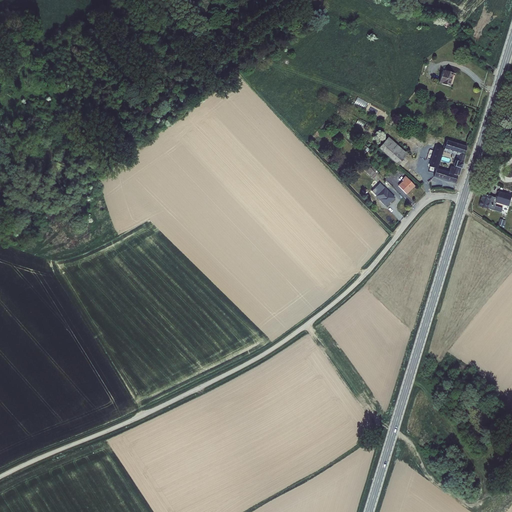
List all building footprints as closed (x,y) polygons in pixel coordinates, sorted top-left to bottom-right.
[(443,71),(439,83),(450,86),(454,73),(445,70),(445,71),(443,71)] [(355,103),(365,107),(368,101),(358,96),(355,103)] [(388,137),(379,148),(398,166),(408,154),(388,137)] [(449,172),(438,169),(444,149),(443,149),(436,146),(430,167),(436,169),(434,178),(455,184),(458,176),(460,177),(462,170),(464,163),(465,156),(464,156),(467,146),(447,140),(444,149),(444,151),(457,155),(459,156),(458,161),(457,161),(455,167),(453,167),(451,166),(449,172)] [(369,166),(364,171),(373,180),(377,175),(371,169),(369,166)] [(403,181),(398,186),(407,195),(416,186),(406,176),(402,179),(403,181)] [(376,196),(384,188),(382,186),(374,194),(376,196)] [(376,196),(375,196),(386,207),(395,198),(385,187),(384,188),(376,196)] [(493,197),(483,194),(479,207),(489,210),(489,209),(501,213),(503,209),(496,207),(497,203),(504,206),(506,197),(500,195),(498,199),(492,197),(493,197)]
